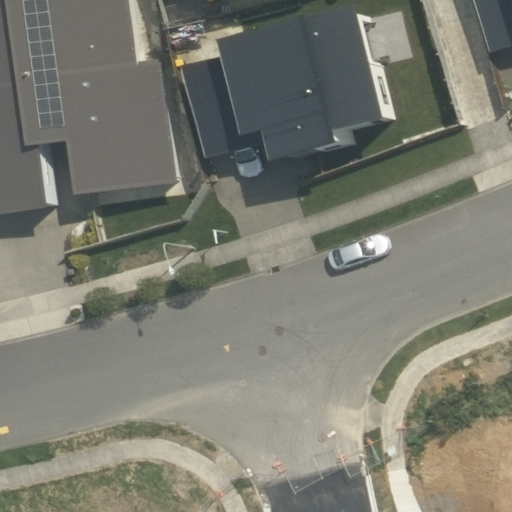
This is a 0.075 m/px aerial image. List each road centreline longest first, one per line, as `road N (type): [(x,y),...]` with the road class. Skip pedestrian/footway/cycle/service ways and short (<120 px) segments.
road 1 (residential): [(0,399),(267,330)]
road 2 (residential): [(267,330),(511,242)]
road 3 (residential): [(267,330),(327,511)]
